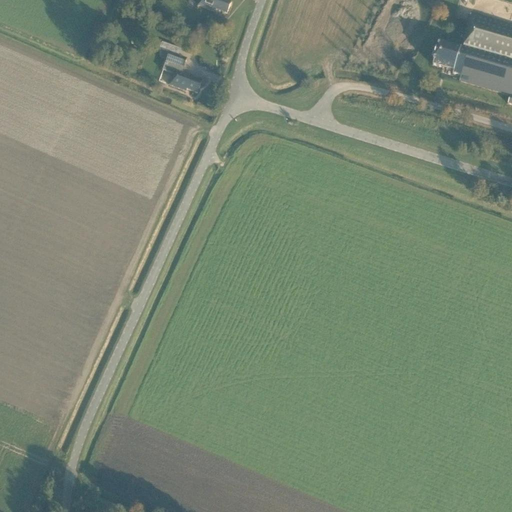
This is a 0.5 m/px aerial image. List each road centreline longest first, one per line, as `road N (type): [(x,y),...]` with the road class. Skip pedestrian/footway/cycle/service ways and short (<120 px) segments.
road 1 (tertiary): [(65,511),(80,439),(231,95)]
road 2 (unclassified): [(511,129),(352,87),(329,97),(315,121)]
road 3 (tertiary): [(511,185),(315,121)]
